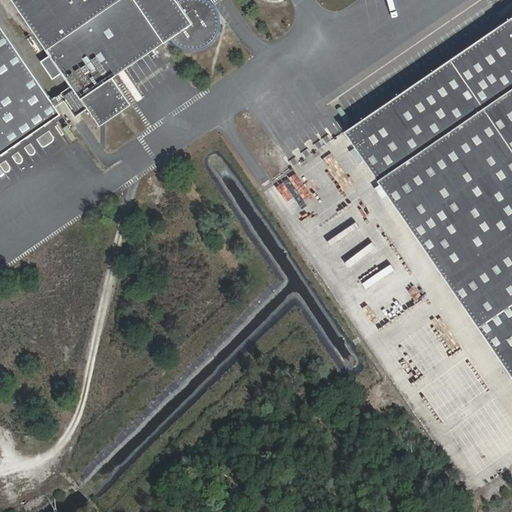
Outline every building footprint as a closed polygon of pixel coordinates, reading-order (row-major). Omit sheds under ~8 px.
[(10,0),(29,27),(48,55),(61,75),(70,87),(85,109),(97,127),(116,114),(122,110),(130,105),(113,78),(154,51),(163,46),(171,40),(178,47),(187,50),(195,51),(204,49),(211,44),(218,37),(221,28),(222,20),(220,10),(215,3),(213,1),(212,0),(10,0)] [(511,21),(351,132),(511,361),(511,21)] [(0,152),(55,115),(53,111),(64,104),(74,117),(85,109),(70,87),(49,102),(0,28),(0,152)] [(37,63),(51,82),(61,75),(48,55),(37,63)] [(120,119),(126,115),(122,110),(116,114),(120,119)]
